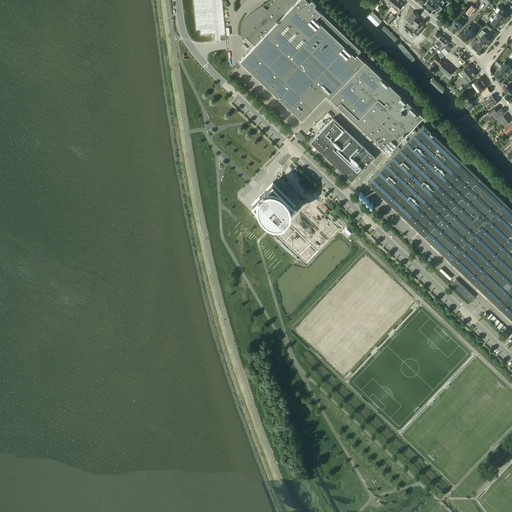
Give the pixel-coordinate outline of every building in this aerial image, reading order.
[(511,208),(504,201),(423,124),(420,128),(416,124),(423,116),(419,113),(357,54),(360,50),(313,6),(307,0),(297,0),(254,45),(239,60),(301,119),(326,94),(388,153),(392,157),(368,182),(449,259),(511,319),(511,208)] [(244,35),(254,45),(297,0),(307,0),(313,6),(315,3),(311,0),(276,0),(266,11),(261,6),(249,14),(248,15),(246,16),(245,18),(244,19),(243,21),(242,22),(242,24),(241,26),(241,28),(241,29),(241,31),(241,33),(241,35),(244,35)] [(399,0),(393,7),(392,9),(396,12),(397,10),(403,3),(399,0)] [(426,0),(424,4),(432,10),(433,9),(438,12),(442,7),(440,6),(444,2),(441,0),(426,0)] [(466,12),(470,15),(475,8),(472,5),(466,12)] [(494,11),(504,19),(509,14),(498,5),(494,11)] [(488,19),(497,27),(501,22),(502,23),(504,19),(494,11),(488,19)] [(412,12),(405,20),(415,28),(417,26),(421,21),(417,17),(418,16),(412,12)] [(386,20),(389,22),(394,16),(391,14),(386,20)] [(447,28),(454,34),(462,25),(455,19),(447,28)] [(421,25),(416,31),(415,32),(418,35),(425,28),(421,25)] [(381,29),(394,42),(398,38),(385,26),(381,29)] [(467,41),(469,43),(474,37),(472,35),(474,33),(476,30),(471,26),(469,28),(468,28),(461,36),(461,37),(463,39),(464,39),(467,41)] [(478,49),(479,50),(489,40),(487,38),(489,36),(483,30),(477,36),(479,39),(474,45),(475,46),(474,47),(477,49),(478,49)] [(436,48),(439,46),(445,38),(442,35),(433,45),(436,48)] [(439,49),(441,51),(443,49),(442,48),(448,41),(445,38),(439,46),(440,47),(439,49)] [(410,60),(412,62),(415,59),(414,57),(404,45),(400,42),(397,45),(399,49),(410,60)] [(439,67),(449,76),(454,70),(444,61),(441,58),(448,52),(445,47),(443,49),(441,51),(433,60),(440,66),(439,67)] [(457,57),(463,63),(468,58),(463,53),(460,55),(459,54),(457,57)] [(499,77),(501,78),(506,72),(509,74),(511,70),(511,64),(508,62),(506,64),(505,62),(495,73),(496,74),(496,75),(498,77),(499,77)] [(459,71),(463,76),(473,69),(470,65),(469,66),(468,64),(459,71)] [(463,76),(467,81),(476,74),(475,73),(476,72),(473,69),(463,76)] [(429,81),(441,93),(445,88),(433,77),(429,81)] [(474,82),(480,91),(486,86),(480,77),(474,82)] [(510,96),(511,94),(511,81),(511,80),(503,89),(510,96)] [(481,93),(484,97),(491,92),(487,87),(481,93)] [(484,106),(495,98),(492,94),(484,100),(484,99),(481,101),(484,106)] [(488,106),(489,108),(497,102),(495,98),(484,106),(485,108),(488,106)] [(490,113),(483,118),(484,120),(487,117),(497,111),(496,109),(495,107),(494,107),(488,111),(490,113)] [(497,111),(487,117),(491,122),(504,113),(501,108),(497,111)] [(499,119),(504,126),(511,120),(506,113),(499,119)] [(310,141),(351,181),(374,157),(333,117),(310,141)] [(257,199),(252,203),(261,211),(262,212),(262,213),(263,214),(264,214),(264,215),(265,215),(266,216),(274,224),(278,219),(280,219),(281,218),(282,218),(283,217),(283,216),(284,216),(284,215),(285,215),(285,214),(286,213),(287,212),(288,213),(288,212),(288,211),(289,210),(289,209),(289,208),(294,203),(285,195),(284,194),(284,193),(283,193),(282,192),(282,191),(281,191),(280,190),(272,183),(268,187),(266,188),(265,188),(262,189),(263,190),(262,191),(261,192),(260,193),(259,194),(258,194),(257,196),(257,197),(257,198),(257,199)] [(311,201),(277,236),(306,264),(340,228),(321,210),(313,202),(311,201)] [(450,284),(469,303),(470,301),(474,297),(455,279),(450,284)]
